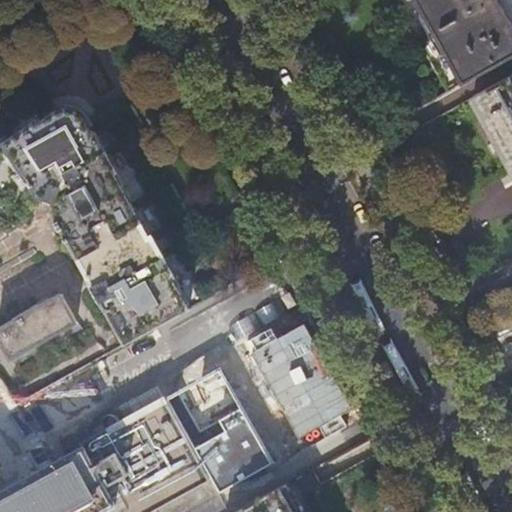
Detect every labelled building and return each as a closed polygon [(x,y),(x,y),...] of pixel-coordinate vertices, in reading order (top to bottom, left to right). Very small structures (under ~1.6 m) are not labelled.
[(419,0),(465,83),(511,56),(511,22),(499,0),(419,0)] [(511,166),(511,76),(474,98),(511,166)] [(108,303),(129,340),(191,306),(174,275),(176,273),(156,236),(153,238),(137,209),(116,171),(118,170),(97,130),(94,132),(85,115),(83,113),(82,113),(81,112),(80,111),(78,110),(77,110),(76,109),(75,109),(73,108),(72,108),(71,108),(69,108),(68,108),(66,108),(65,108),(63,109),(62,110),(60,111),(45,121),(43,119),(8,143),(10,145),(0,152),(0,240),(11,233),(9,229),(35,211),(32,205),(37,202),(39,193),(55,198),(59,204),(57,209),(62,217),(59,218),(63,225),(65,224),(71,234),(68,235),(70,239),(73,237),(92,272),(99,288),(108,303)] [(80,327),(62,293),(40,304),(39,302),(17,314),(18,316),(0,326),(0,334),(15,362),(80,327)] [(173,511),(212,491),(175,422),(163,399),(84,442),(85,445),(0,492),(0,511),(173,511)] [(224,404),(184,425),(218,489),(258,468),(224,404)] [(304,511),(289,484),(285,485),(237,511),(304,511)]
